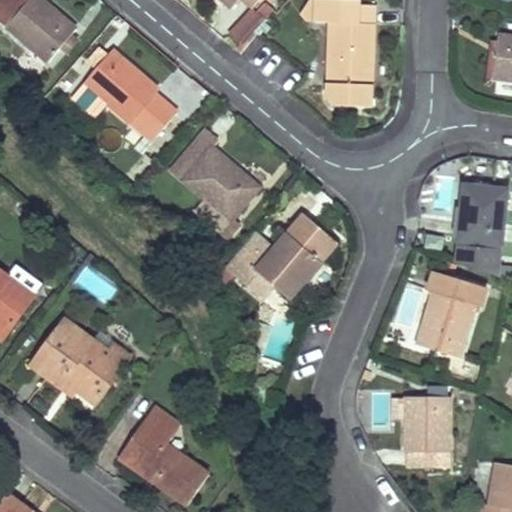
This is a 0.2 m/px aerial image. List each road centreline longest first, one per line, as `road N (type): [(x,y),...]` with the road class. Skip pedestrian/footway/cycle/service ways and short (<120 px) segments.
road 1 (residential): [(374,170),(383,229),(325,399),(362,511)]
road 2 (residential): [(132,0),(315,155),(374,170)]
road 3 (residential): [(0,419),(117,511)]
road 4 (residential): [(433,0),(432,123)]
